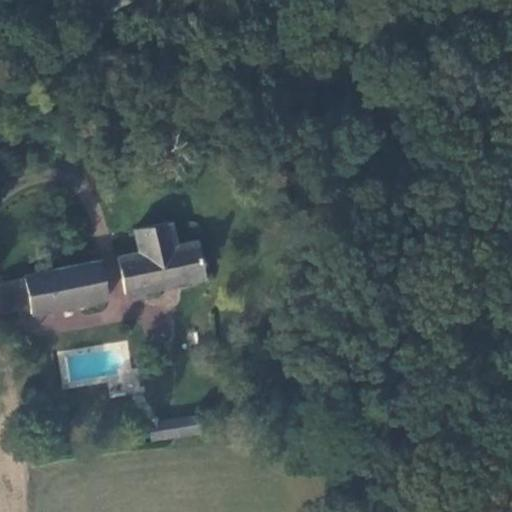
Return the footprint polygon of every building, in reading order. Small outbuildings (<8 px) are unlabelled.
[(124,0),(68,0),(80,23),(124,0)] [(138,253),(118,258),(126,296),(204,281),(195,241),(176,245),(170,221),(134,229),(138,253)] [(97,261),(26,277),(26,279),(32,308),(33,315),(105,300),(97,261)] [(32,308),(26,279),(1,285),(6,313),(32,308)] [(198,415),(177,418),(180,436),(201,433),(198,415)] [(180,436),(177,418),(148,422),(151,439),(151,441),(180,436)]
